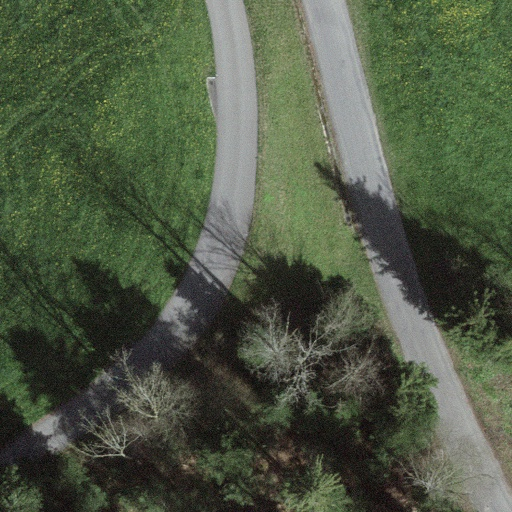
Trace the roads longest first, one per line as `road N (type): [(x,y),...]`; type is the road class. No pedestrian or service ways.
road 1 (unclassified): [(0,484),(195,325),(217,288),(246,204),(251,160),(243,63),(226,0)]
road 2 (unclassified): [(323,0),(417,337),(500,511)]
